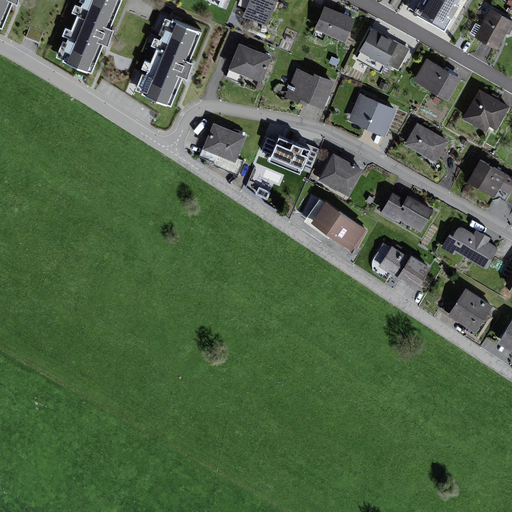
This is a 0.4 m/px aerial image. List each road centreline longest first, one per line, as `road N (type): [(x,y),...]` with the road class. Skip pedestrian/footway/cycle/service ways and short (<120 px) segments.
road 1 (residential): [(172,151),(511,374)]
road 2 (residential): [(172,151),(189,116),(205,108),(321,124),(511,234)]
road 3 (residential): [(0,46),(172,151)]
road 4 (residential): [(511,85),(360,0)]
